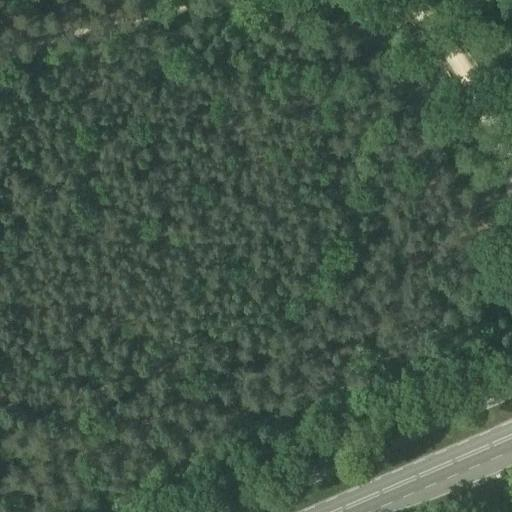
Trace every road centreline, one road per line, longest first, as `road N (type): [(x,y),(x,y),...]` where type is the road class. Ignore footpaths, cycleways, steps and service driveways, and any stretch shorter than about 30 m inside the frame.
road 1 (track): [(511,179),(483,107),(408,0)]
road 2 (primary): [(334,511),(511,434)]
